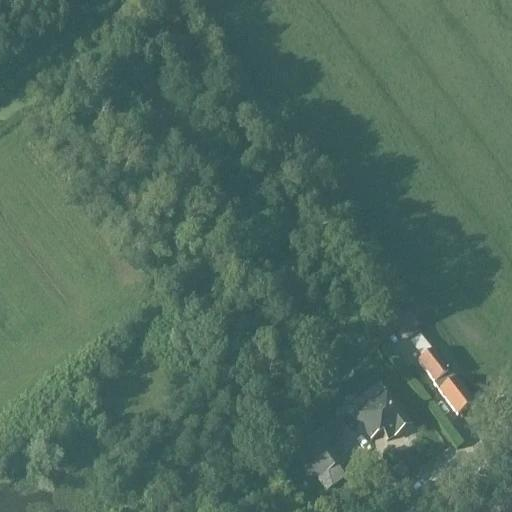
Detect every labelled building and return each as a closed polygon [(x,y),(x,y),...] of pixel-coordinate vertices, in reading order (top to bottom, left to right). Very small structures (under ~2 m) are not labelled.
[(83,24),(86,28),(92,25),(89,20),(83,24)] [(118,88),(124,98),(131,93),(125,84),(118,88)] [(408,317),(397,325),(406,337),(416,329),(408,317)] [(431,351),(415,364),(455,417),(472,405),(431,351)] [(391,437),(392,439),(408,427),(381,390),(383,394),(352,416),(349,412),(349,413),(368,441),(379,434),(384,442),(391,437)] [(324,428),(294,449),(316,479),(334,466),(320,446),(331,438),(324,428)]
